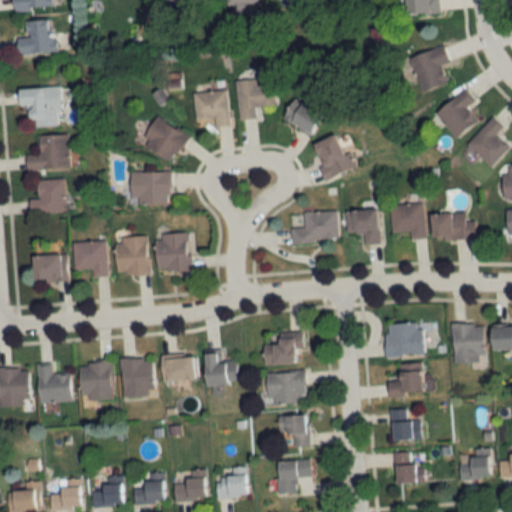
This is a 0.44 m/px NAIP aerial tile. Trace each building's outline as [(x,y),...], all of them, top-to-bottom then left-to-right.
[(50,7),(49,0),(11,0),(13,10),(50,7)] [(200,0),(160,0),(193,8),(199,5),(200,0)] [(439,12),(438,0),(403,0),(404,14),(439,12)] [(17,55),(55,52),(52,19),(26,21),(27,36),(16,37),(17,55)] [(440,65),(448,63),(444,47),(410,56),(420,92),(445,84),(440,65)] [(274,106),(273,82),(256,83),(256,79),(235,80),(237,120),(255,119),(254,107),(274,106)] [(18,89),(18,107),(29,107),(30,127),(60,126),(59,88),(18,89)] [(213,118),(214,127),(229,126),(225,90),(193,93),(195,120),(213,118)] [(455,137),(476,121),(465,108),(472,102),(463,90),(435,113),(455,137)] [(321,115),(292,99),(281,119),(309,135),(321,115)] [(171,151),(178,155),(188,137),(155,118),(140,144),(166,159),(171,151)] [(494,136),(502,128),(492,118),(466,144),(490,167),(508,148),(494,136)] [(37,137),(39,155),(25,156),(26,171),(70,168),(67,135),(37,137)] [(355,166),(348,153),(343,155),(333,135),(309,147),(326,180),(355,166)] [(502,197),(511,197),(511,166),(502,166),(502,197)] [(129,172),(129,204),(170,204),(170,172),(129,172)] [(29,199),(29,213),(64,212),(63,179),(36,180),(36,199),(29,199)] [(390,205),(391,231),(409,230),(409,239),(424,238),(422,203),(390,205)] [(363,244),(378,243),(377,209),(345,211),(346,233),(363,233),(363,244)] [(336,211),(303,212),(303,228),(290,228),(291,243),(337,241),(336,211)] [(474,238),(474,220),(465,221),(465,213),(430,214),(431,240),(474,238)] [(189,271),(189,234),(156,234),(156,271),(189,271)] [(148,274),(147,236),(115,236),(115,274),(148,274)] [(72,242),(73,269),(90,268),(90,276),(107,275),(105,240),(72,242)] [(31,282),(66,281),(66,254),(31,255),(31,282)] [(385,356),(422,355),(421,323),(384,324),(385,356)] [(451,324),(453,363),(484,362),(482,323),(451,324)] [(511,326),(491,326),(491,348),(511,348),(511,326)] [(302,349),(301,334),(277,334),(277,345),(263,345),(263,365),(295,364),(295,349),(302,349)] [(236,361),(221,362),(220,352),(204,353),(205,385),(237,384),(236,361)] [(192,356),(161,357),(162,381),(193,381),(192,356)] [(121,397),(153,395),(151,358),(120,359),(121,397)] [(110,362),(80,362),(80,400),(110,400),(110,362)] [(421,363),(396,364),(397,380),(387,380),(388,397),(422,395),(421,363)] [(52,375),(52,365),(41,365),(42,402),(70,402),(70,374),(52,375)] [(0,405),(33,405),(33,367),(0,367),(0,405)] [(266,373),(267,405),(305,403),(304,371),(266,373)] [(420,419),(408,419),(408,409),(390,410),(390,440),(420,440),(420,419)] [(310,446),(304,414),(278,418),(282,437),(290,436),(293,449),(310,446)] [(472,448),(472,464),(459,464),(459,479),(489,479),(489,448),(472,448)] [(424,483),(424,464),(411,464),(411,452),(394,452),(394,483),(424,483)] [(511,475),(511,454),(500,454),(500,476),(511,475)] [(309,477),(309,460),(276,461),(277,494),(296,493),(295,478),(309,477)] [(219,476),(220,497),(253,495),(251,467),(234,468),(235,475),(219,476)] [(211,470),(193,470),(193,483),(178,483),(178,499),(211,499),(211,470)] [(150,487),(137,487),(137,502),(170,501),(169,472),(149,473),(150,487)] [(95,491),(95,504),(128,505),(128,476),(109,476),(109,491),(95,491)] [(86,507),(85,479),(66,479),(66,493),(55,493),(55,507),(86,507)] [(42,511),(42,480),(28,480),(28,490),(11,490),(11,511),(42,511)]
